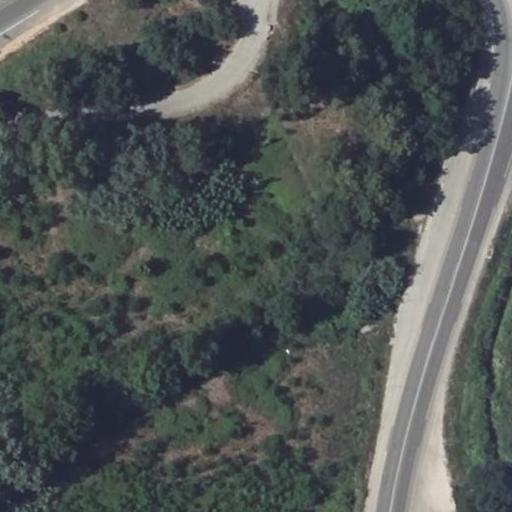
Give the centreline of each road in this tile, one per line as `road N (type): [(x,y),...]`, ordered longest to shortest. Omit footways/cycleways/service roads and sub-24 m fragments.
road 1 (secondary): [(511,80),(411,410),(393,511)]
road 2 (track): [(263,0),(234,80),(188,106),(108,103),(0,123)]
